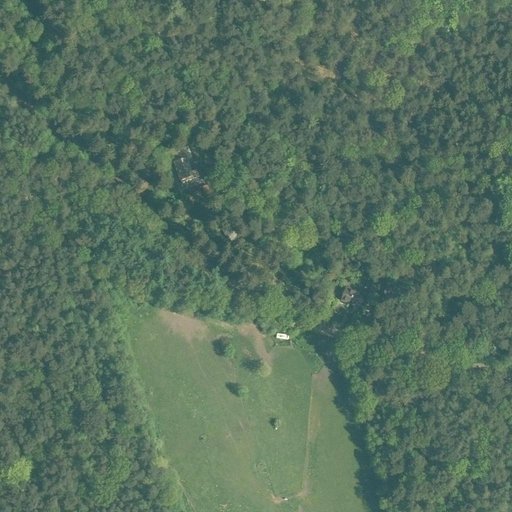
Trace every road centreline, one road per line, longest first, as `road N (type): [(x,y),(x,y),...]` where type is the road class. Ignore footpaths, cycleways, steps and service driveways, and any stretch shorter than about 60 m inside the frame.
road 1 (track): [(511,376),(270,315),(0,81)]
road 2 (track): [(0,271),(50,252),(126,194)]
